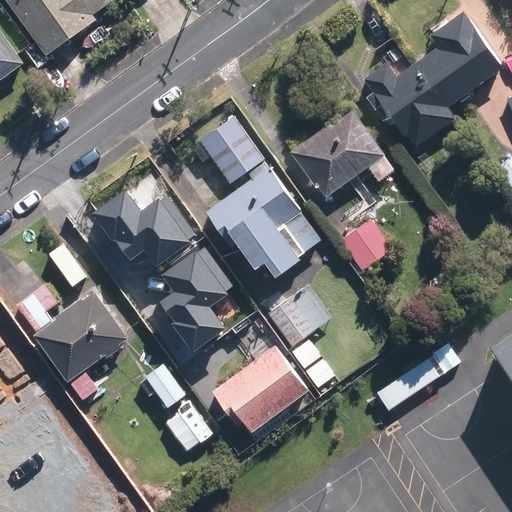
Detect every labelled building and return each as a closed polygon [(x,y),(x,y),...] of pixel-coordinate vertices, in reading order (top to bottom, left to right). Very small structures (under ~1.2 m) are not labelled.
[(13,0),(50,49),(100,13),(97,9),(109,0),(13,0)] [(450,102),(507,62),(467,5),(433,28),(442,41),(419,57),(450,102)] [(0,26),(0,80),(25,62),(0,26)] [(450,102),(419,57),(400,71),(390,57),(364,75),(374,89),(367,94),(377,107),(383,103),(405,135),(411,131),(419,141),(458,114),(450,102)] [(328,188),(390,143),(358,99),(336,114),(335,112),(292,142),(316,176),(318,175),(328,188)] [(267,149),(237,105),(202,130),(232,173),(267,149)] [(511,153),(500,162),(511,179),(511,153)] [(272,156),(208,202),(233,237),(242,231),(261,257),(271,250),(282,265),(305,249),(303,246),(308,243),(288,215),(305,203),(272,156)] [(139,268),(164,250),(181,273),(212,250),(184,213),(159,231),(143,209),(112,231),(139,268)] [(366,266),(396,245),(374,214),(344,235),(366,266)] [(184,277),(200,300),(175,318),(202,355),(233,333),(217,310),(242,292),(215,255),(184,277)] [(19,294),(39,322),(57,310),(50,300),(62,292),(49,273),(19,294)] [(100,280),(57,310),(39,322),(38,323),(71,371),(134,328),(100,280)] [(269,313),(293,346),(311,334),(339,313),(315,280),(269,313)] [(0,321),(0,379),(13,398),(40,380),(0,321)] [(511,332),(489,348),(511,382),(511,332)] [(325,353),(312,335),(294,348),(307,366),(325,353)] [(306,393),(273,348),(209,394),(235,428),(240,424),(248,435),(306,393)] [(338,373),(326,355),(308,367),(321,385),(338,373)] [(189,389),(167,359),(149,372),(171,403),(189,389)] [(89,362),(74,374),(85,390),(101,378),(89,362)] [(0,379),(0,406),(13,398),(0,379)] [(0,474),(66,429),(47,401),(0,432),(0,474)] [(182,403),(169,412),(179,425),(191,417),(182,403)] [(0,511),(4,511),(86,458),(66,429),(0,474),(0,511)] [(66,511),(105,486),(86,458),(4,511),(66,511)] [(122,511),(105,486),(66,511),(122,511)]
